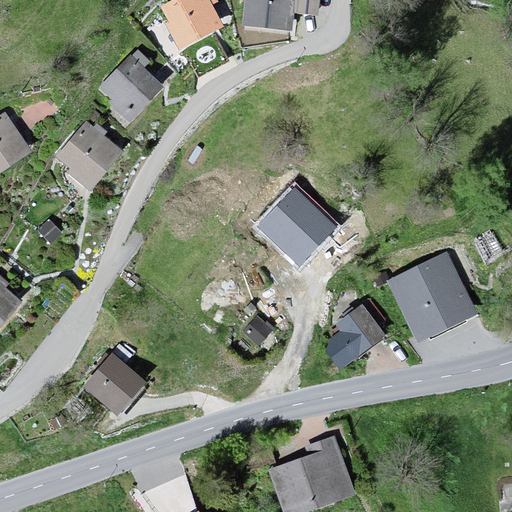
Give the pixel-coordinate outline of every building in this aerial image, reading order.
[(199,0),(176,0),(159,9),(177,46),(213,28),(199,0)] [(242,0),(239,25),(284,32),(288,11),(311,15),(313,0),(242,0)] [(127,61),(96,90),(123,118),(154,90),(127,61)] [(1,114),(0,115),(0,167),(26,149),(1,114)] [(113,145),(84,122),(54,159),(83,182),(113,145)] [(294,185),(257,226),(300,267),(336,227),(294,185)] [(444,263),(391,286),(414,340),(468,316),(444,263)] [(0,287),(0,311),(12,300),(0,287)] [(362,310),(335,329),(352,353),(379,334),(362,310)] [(139,385),(108,356),(79,387),(110,416),(139,385)] [(303,465),(268,475),(278,511),(301,511),(348,498),(331,440),(299,449),(303,465)]
